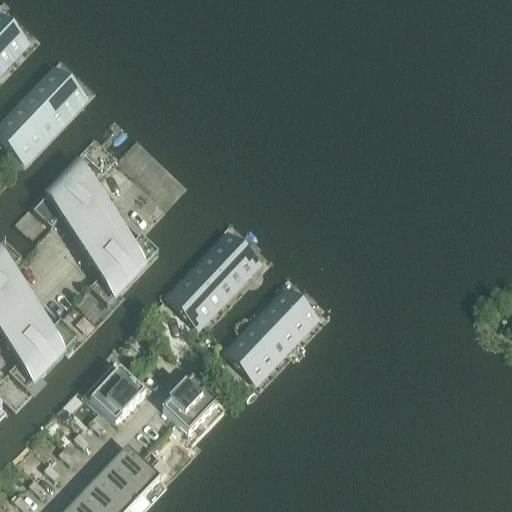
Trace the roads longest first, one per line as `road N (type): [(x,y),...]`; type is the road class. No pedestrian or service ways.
road 1 (residential): [(188,365),(49,511)]
road 2 (residential): [(125,203),(0,336)]
